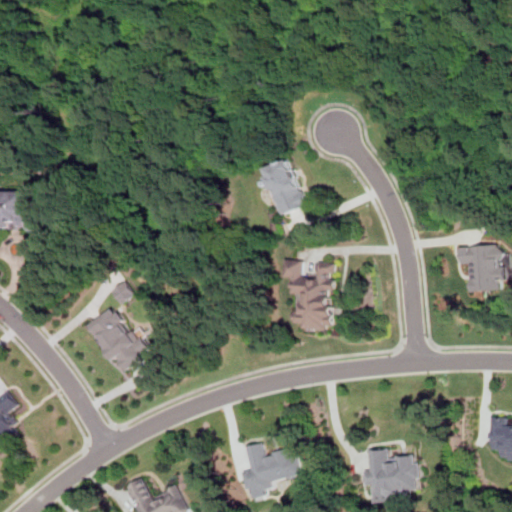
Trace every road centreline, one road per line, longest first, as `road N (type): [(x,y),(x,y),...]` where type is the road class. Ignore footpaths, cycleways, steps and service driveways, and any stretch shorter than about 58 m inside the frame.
road 1 (residential): [(26,511),(111,446),(250,387),(357,367),(511,359)]
road 2 (residential): [(416,361),(397,213),(340,127)]
road 3 (residential): [(111,446),(69,381),(0,303)]
